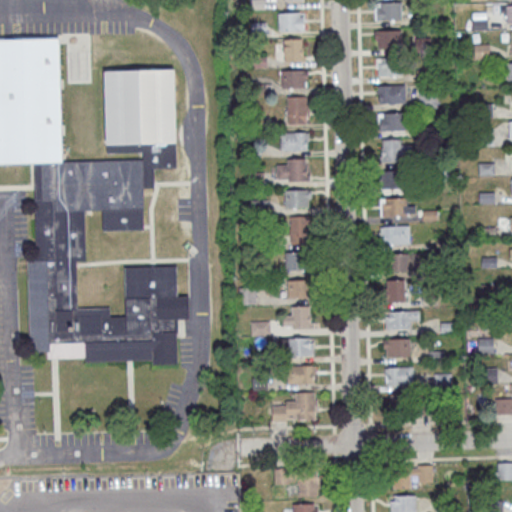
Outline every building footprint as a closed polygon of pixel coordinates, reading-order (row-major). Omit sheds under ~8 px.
[(401,20),(401,3),(374,3),(374,20),(401,20)] [(303,12),(279,12),(279,30),(303,30),(303,12)] [(374,31),(374,47),(400,47),(400,31),(374,31)] [(301,38),(302,61),(284,62),(284,39),(301,38)] [(0,42),(58,40),(62,163),(143,160),(143,154),(107,156),(104,73),(174,71),(177,169),(155,170),(155,190),(143,191),(144,230),(102,231),(101,212),(84,213),(85,263),(77,263),(78,309),(110,308),(111,318),(127,317),(125,269),(177,268),(178,297),(189,297),(190,320),(176,320),(178,365),(152,366),(152,361),(85,363),(85,358),(47,360),(47,353),(31,354),(28,262),(37,262),(34,165),(0,165),(0,42)] [(486,44),(475,44),(475,57),(486,57),(486,44)] [(403,76),(403,58),(376,58),(376,76),(403,76)] [(307,69),(307,78),(305,78),(305,87),(282,87),(281,70),(307,69)] [(405,103),(405,85),(376,85),(377,103),(405,103)] [(287,96),(287,123),(307,123),(306,96),(287,96)] [(379,130),(405,130),(405,112),(379,112),(379,130)] [(280,132),(309,131),(309,140),(306,140),(307,149),(280,150),(280,132)] [(410,162),(410,139),(381,139),(381,162),(410,162)] [(308,181),(308,159),(277,159),(277,181),(308,181)] [(478,162),(494,162),(494,175),(478,175),(478,162)] [(379,171),(379,189),(406,189),(406,171),(379,171)] [(311,189),(311,198),(309,198),(309,207),(286,207),(285,190),(311,189)] [(478,192),(494,192),(494,203),(479,203),(478,192)] [(412,198),(381,198),(381,215),(412,215),(412,198)] [(422,210),(438,209),(438,220),(422,220),(422,210)] [(309,243),(309,217),(291,217),(291,243),(309,243)] [(381,244),(409,244),(409,226),(381,226),(381,244)] [(285,269),(309,270),(309,253),(285,252),(285,269)] [(420,253),(387,253),(387,271),(420,271),(420,253)] [(312,279),(312,288),(310,288),(310,297),(287,297),(287,280),(312,279)] [(385,280),(385,303),(406,303),(406,280),(385,280)] [(283,316),(283,330),(310,330),(310,307),(291,307),(291,316),(283,316)] [(385,328),(385,316),(388,316),(388,310),(419,310),(419,319),(410,320),(410,327),(385,328)] [(314,354),(313,345),(311,345),(311,337),(288,337),(288,355),(314,354)] [(383,339),(383,347),(386,347),(386,356),(409,356),(409,338),(383,339)] [(493,338),(478,338),(478,353),(493,353),(493,338)] [(315,365),(315,373),(313,374),(313,382),(287,382),(287,365),(315,365)] [(413,384),(413,366),(385,367),(385,384),(413,384)] [(271,422),(316,421),(315,393),(295,393),(295,404),(271,405),(271,422)] [(418,416),(418,395),(388,395),(388,416),(418,416)] [(511,398),(495,398),(495,413),(511,412),(511,398)] [(511,461),(495,462),(495,480),(511,479),(511,461)] [(393,486),(432,486),(432,465),(393,465),(393,486)] [(297,495),(318,495),(318,470),(295,470),(295,481),(297,481),(297,495)] [(394,500),(389,500),(389,511),(416,511),(415,494),(393,494),(394,500)] [(486,511),(486,500),(502,499),(502,511),(486,511)] [(292,504),(292,511),(318,511),(318,503),(292,504)]
